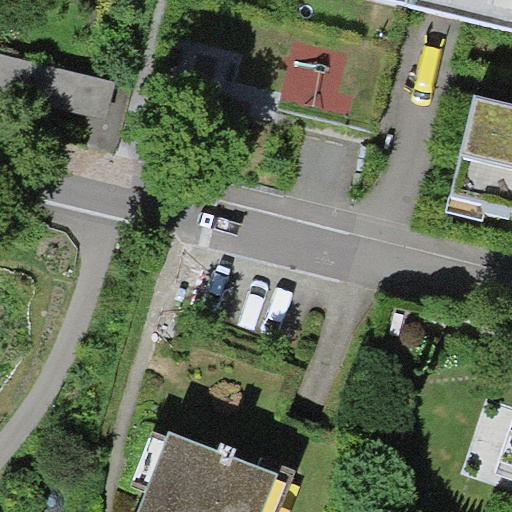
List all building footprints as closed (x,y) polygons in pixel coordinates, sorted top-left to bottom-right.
[(378,133),(409,0),(181,0),(162,83),(378,133)] [(511,0),(413,0),(511,22),(511,0)] [(114,76),(0,53),(0,102),(105,123),(114,76)] [(511,101),(479,94),(452,199),(511,212),(511,101)] [(177,429),(142,511),(275,511),(290,476),(177,429)]
